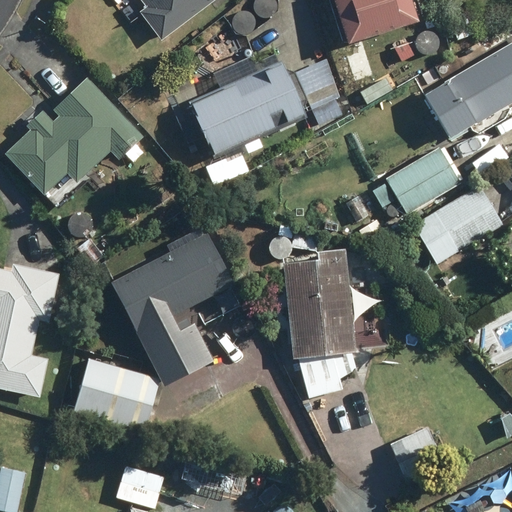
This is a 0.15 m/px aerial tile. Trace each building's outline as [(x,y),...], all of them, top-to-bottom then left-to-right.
[(138,0),(143,6),(136,12),(158,40),(210,0),(138,0)] [(406,0),(328,0),(343,44),(414,22),(406,0)] [(465,17),(448,24),(454,41),(471,35),(465,17)] [(404,41),(392,47),(399,62),(412,55),(404,41)] [(511,41),(420,94),(445,139),(511,100),(511,41)] [(323,58),(291,73),(315,126),(339,115),(332,100),(337,98),(323,58)] [(277,60),(184,103),(209,159),(303,116),(277,60)] [(25,130),(0,153),(0,154),(40,196),(63,174),(72,184),(107,151),(116,160),(140,137),(84,77),(50,109),(56,115),(49,122),(38,110),(21,125),(25,130)] [(383,182),(368,191),(379,208),(393,199),(404,217),(459,184),(436,147),(381,179),(383,182)] [(223,162),(230,176),(245,169),(238,155),(223,162)] [(476,186),(409,226),(433,265),(500,226),(476,186)] [(355,196),(343,204),(355,223),(367,215),(355,196)] [(169,249),(108,280),(161,386),(167,383),(177,403),(215,384),(205,363),(213,359),(193,321),(189,323),(185,316),(175,321),(172,315),(233,284),(206,230),(201,233),(198,227),(166,243),(169,249)] [(319,233),(294,230),(292,243),(317,247),(319,233)] [(87,238),(72,250),(81,261),(96,250),(87,238)] [(315,263),(279,266),(289,359),(295,359),(306,398),(339,389),(336,378),(354,369),(349,353),(352,353),(342,250),(313,252),(315,263)] [(0,269),(0,391),(35,399),(44,359),(27,356),(35,320),(45,323),(56,274),(9,264),(8,271),(0,269)] [(141,425),(155,375),(84,356),(70,405),(141,425)] [(378,429),(384,443),(415,429),(409,415),(378,429)] [(387,444),(386,444),(395,463),(432,446),(423,427),(401,437),(387,444)] [(0,467),(0,510),(7,511),(17,511),(26,473),(0,467)]
